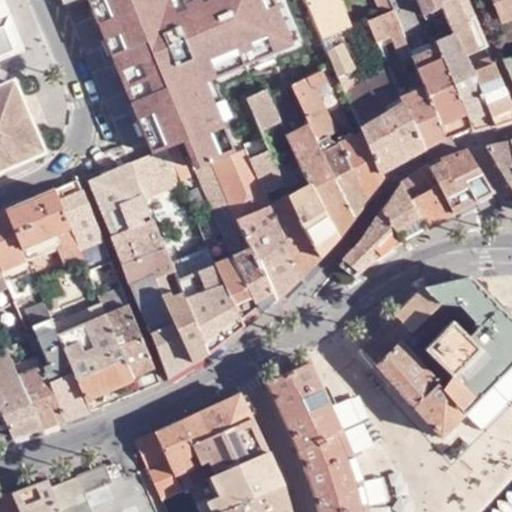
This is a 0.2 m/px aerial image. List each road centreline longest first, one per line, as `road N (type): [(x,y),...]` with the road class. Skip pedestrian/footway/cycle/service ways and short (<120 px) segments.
road 1 (tertiary): [(0,465),(244,368)]
road 2 (residential): [(39,0),(77,86),(79,133),(59,170),(0,198)]
road 3 (residential): [(317,331),(410,268),(447,254),(511,248)]
road 4 (residential): [(317,331),(399,472),(403,511)]
road 5 (residential): [(244,368),(301,511)]
